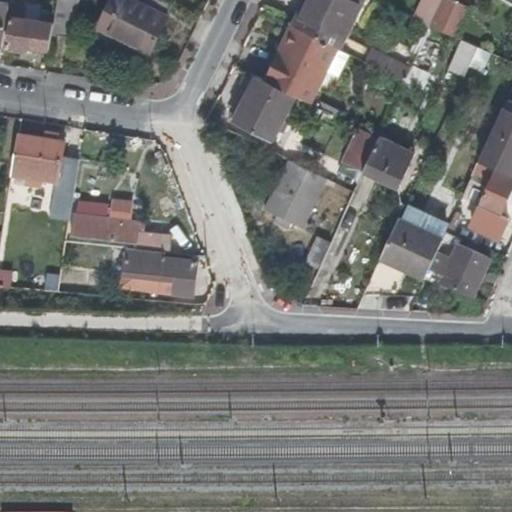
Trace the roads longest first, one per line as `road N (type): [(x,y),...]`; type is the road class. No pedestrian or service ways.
road 1 (residential): [(178,118),(258,321)]
road 2 (residential): [(0,88),(178,118)]
road 3 (residential): [(178,118),(235,0)]
